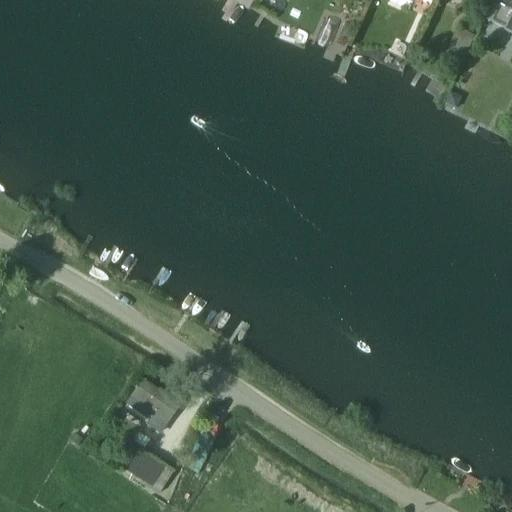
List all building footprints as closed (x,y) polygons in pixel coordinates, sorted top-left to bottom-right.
[(511,0),(498,0),(487,24),(488,25),(489,23),(506,32),(505,33),(511,35),(511,0)] [(288,7),(285,12),(287,17),(291,19),(296,18),(299,13),(297,8),(293,6),(288,7)] [(463,61),(476,36),(459,28),(447,53),(463,61)] [(450,92),(444,104),(456,110),(459,104),(456,95),(450,92)] [(166,422),(179,404),(143,378),(138,386),(136,385),(135,387),(136,388),(126,402),(149,418),(146,422),(158,431),(165,421),(166,422)] [(75,433),(70,441),(79,447),(84,440),(75,433)] [(174,471),(129,442),(114,465),(124,472),(126,470),(161,492),(174,471)]
